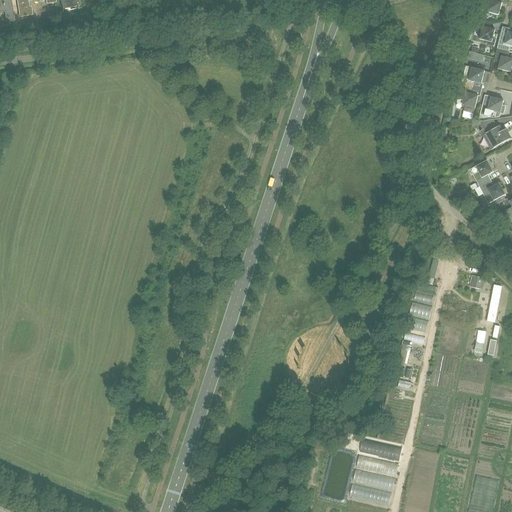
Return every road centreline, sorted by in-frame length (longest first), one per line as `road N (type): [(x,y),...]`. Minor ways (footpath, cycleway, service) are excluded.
road 1 (tertiary): [(168,511),(311,74)]
road 2 (unclassified): [(0,58),(257,23),(282,17),(296,0)]
road 3 (track): [(459,212),(393,511)]
road 4 (unclassified): [(436,193),(413,156),(403,85),(381,29),(365,7),(344,0)]
road 5 (track): [(445,282),(484,290),(472,356),(497,360)]
